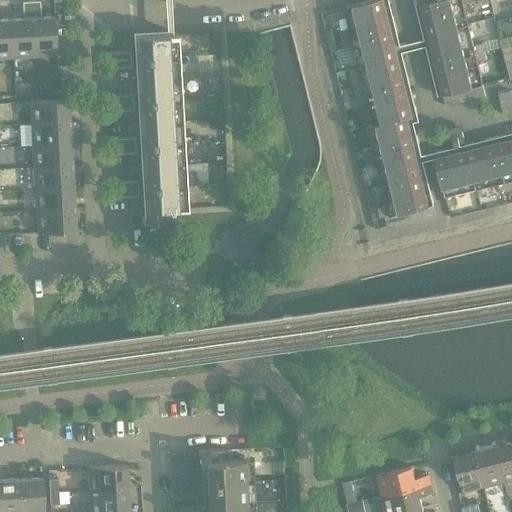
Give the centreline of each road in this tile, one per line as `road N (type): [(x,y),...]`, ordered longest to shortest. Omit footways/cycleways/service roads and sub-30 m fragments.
road 1 (residential): [(101,2),(84,22),(97,261)]
road 2 (tertiary): [(101,2),(131,15),(284,0)]
road 3 (residential): [(148,449),(0,453)]
